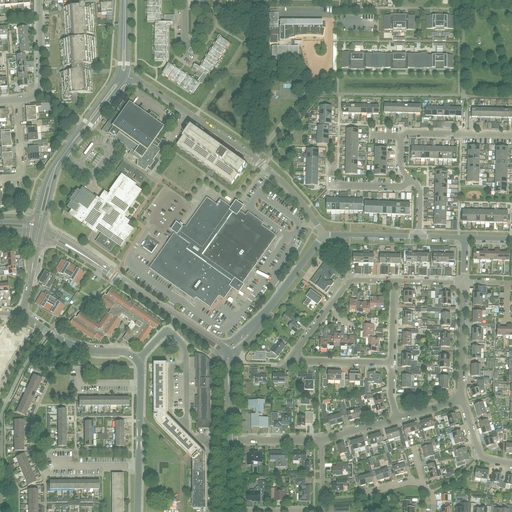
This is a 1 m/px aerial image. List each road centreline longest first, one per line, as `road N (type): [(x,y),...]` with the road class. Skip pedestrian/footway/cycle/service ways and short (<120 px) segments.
road 1 (tertiary): [(229,352),(37,231)]
road 2 (tertiary): [(37,231),(55,167),(121,74)]
road 3 (residential): [(260,163),(121,74)]
road 4 (tertiary): [(229,352),(323,235)]
road 5 (residential): [(291,359),(348,283),(394,282)]
